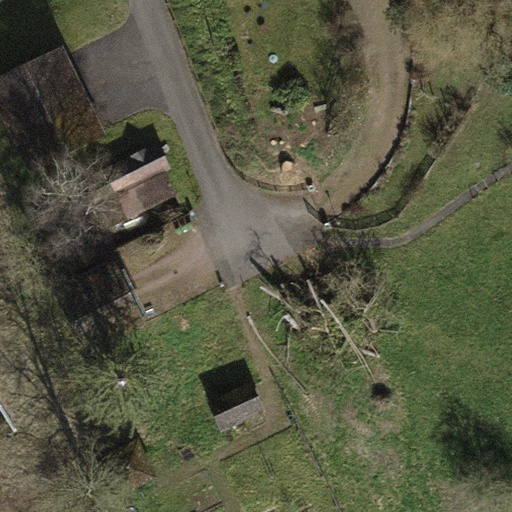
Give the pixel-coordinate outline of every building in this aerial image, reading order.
[(99,136),(58,52),(0,80),(0,94),(36,167),(99,136)] [(164,168),(155,150),(83,187),(93,205),(164,168)] [(87,351),(143,322),(114,267),(58,295),(87,351)] [(250,387),(214,403),(224,427),(261,411),(250,387)] [(152,476),(137,445),(106,459),(120,491),(152,476)]
